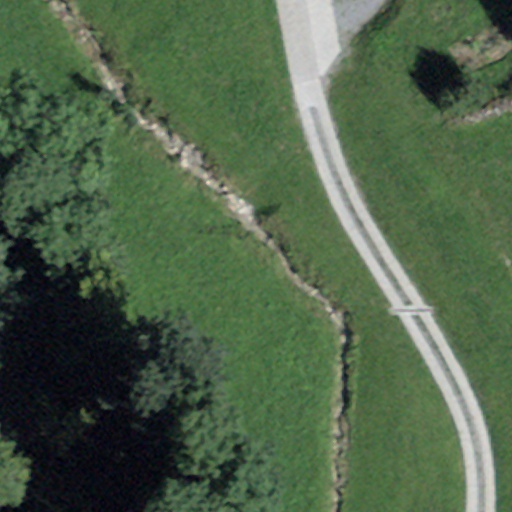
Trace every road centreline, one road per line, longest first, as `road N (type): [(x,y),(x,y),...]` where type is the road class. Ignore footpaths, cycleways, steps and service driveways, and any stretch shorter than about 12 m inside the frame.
road 1 (track): [(292,0),(326,139),(383,265),(473,400),(484,511)]
road 2 (track): [(304,51),(395,108),(469,184),(511,249)]
